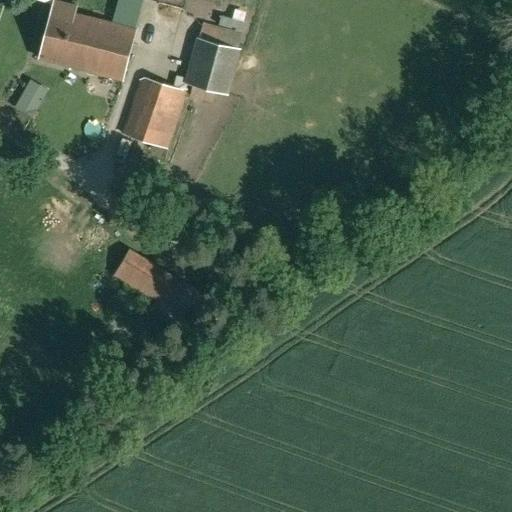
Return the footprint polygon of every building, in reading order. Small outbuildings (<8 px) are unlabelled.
[(116,0),(111,23),(138,30),(145,0),(116,0)] [(78,6),(55,1),(40,58),(75,68),(88,17),(76,14),(78,6)] [(111,23),(88,17),(75,68),(125,81),(138,30),(111,23)] [(198,26),(194,41),(220,47),(236,50),(239,35),(198,26)] [(194,41),(190,40),(179,87),(187,89),(209,94),(220,47),(194,41)] [(13,107),(32,117),(48,89),(29,78),(13,107)] [(113,82),(97,78),(94,90),(111,94),(113,82)] [(187,92),(154,81),(135,137),(166,148),(187,92)] [(209,94),(187,89),(185,101),(209,107),(211,95),(209,94)] [(129,251),(107,285),(172,327),(194,294),(129,251)]
